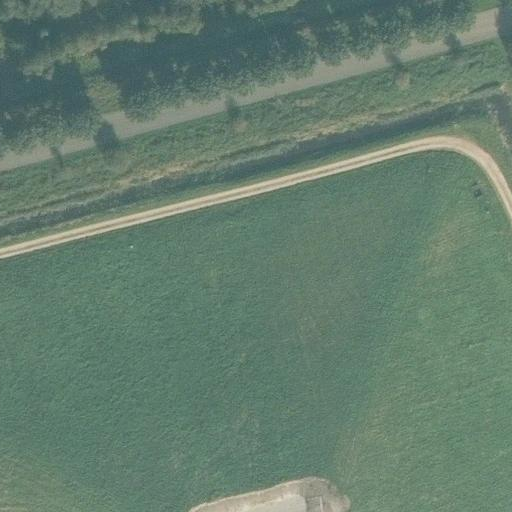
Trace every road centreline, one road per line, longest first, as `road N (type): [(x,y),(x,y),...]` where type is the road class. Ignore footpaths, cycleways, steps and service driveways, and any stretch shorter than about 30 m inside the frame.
road 1 (track): [(0,254),(445,142),(474,147),(511,206)]
road 2 (track): [(0,152),(511,15)]
